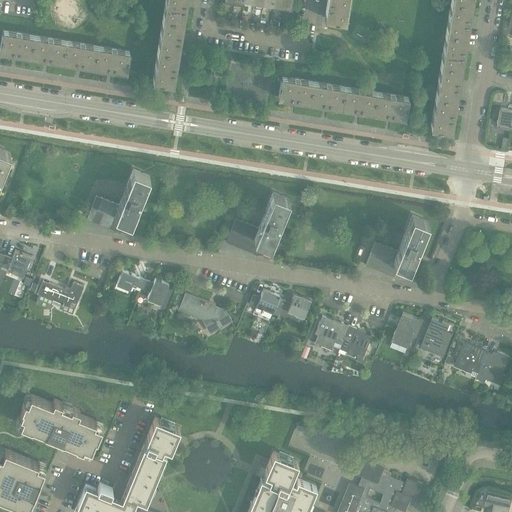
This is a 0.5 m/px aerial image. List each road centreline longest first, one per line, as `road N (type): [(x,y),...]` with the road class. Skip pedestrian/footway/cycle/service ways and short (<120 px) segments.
road 1 (tertiary): [(468,171),(0,93)]
road 2 (residential): [(0,226),(428,298)]
road 3 (residential): [(312,0),(304,46),(206,29),(210,0)]
